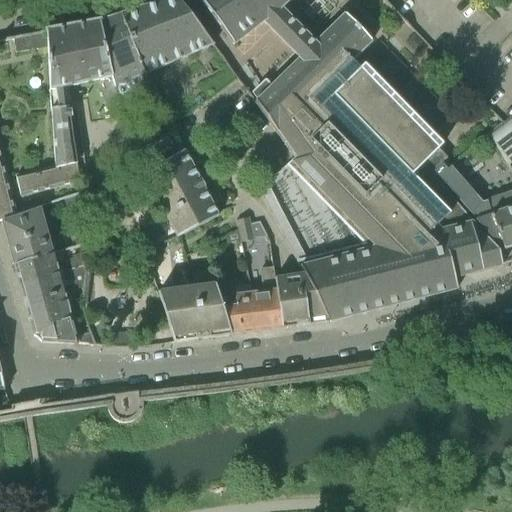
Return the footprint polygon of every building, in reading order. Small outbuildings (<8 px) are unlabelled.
[(172,0),(121,15),(146,75),(214,46),(214,45),(191,16),(178,0),(172,0)] [(300,267),(300,269),(315,298),(316,298),(329,323),(331,322),(336,321),(457,290),(454,279),(502,266),(498,251),(473,222),(431,174),(448,158),(353,62),(373,42),(345,13),(315,42),(283,9),(291,0),(198,0),(234,46),(265,23),(300,60),(255,104),(295,160),(292,162),(375,248),(300,267)] [(141,77),(146,75),(121,15),(100,22),(114,78),(117,88),(122,105),(143,82),(141,77)] [(55,166),(77,161),(70,108),(62,109),(61,90),(84,85),(98,82),(110,121),(125,116),(122,105),(117,88),(114,78),(100,22),(69,28),(64,29),(55,30),(48,31),(47,32),(48,48),(49,91),(51,110),(55,166)] [(48,48),(47,32),(14,38),(14,41),(16,53),(48,48)] [(511,117),(503,124),(488,134),(508,166),(511,173),(511,117)] [(136,153),(145,175),(184,151),(174,129),(136,153)] [(176,238),(219,217),(185,150),(184,151),(145,175),(144,175),(176,238)] [(83,182),(80,161),(77,161),(55,166),(60,188),(77,184),(83,182)] [(35,171),(41,193),(60,188),(55,166),(35,171)] [(41,193),(35,171),(15,175),(21,198),(41,193)] [(6,182),(0,184),(0,202),(11,200),(6,182)] [(501,251),(511,246),(511,190),(486,199),(491,213),(491,214),(474,220),(501,251)] [(92,243),(88,228),(80,193),(66,198),(78,247),(92,243)] [(0,221),(2,221),(15,217),(11,200),(0,202),(0,221)] [(14,267),(53,254),(44,206),(15,217),(2,221),(14,267)] [(241,243),(254,240),(251,225),(249,218),(236,220),(238,230),(240,239),(241,243)] [(251,225),(254,240),(267,237),(259,223),(251,225)] [(240,239),(238,230),(225,238),(226,243),(240,239)] [(19,285),(59,272),(88,263),(88,252),(72,257),(73,259),(57,264),(55,257),(60,256),(59,252),(53,254),(14,267),(19,285)] [(59,272),(61,282),(68,281),(74,304),(84,302),(88,266),(88,263),(59,272)] [(282,329),(274,273),(273,268),(260,270),(263,291),(251,293),(256,333),(282,329)] [(297,327),(310,325),(325,323),(329,323),(316,298),(315,298),(300,269),(293,270),(274,273),(282,329),(297,327)] [(59,272),(19,285),(33,336),(41,343),(78,345),(60,283),(61,282),(59,272)] [(203,340),(232,336),(215,288),(215,285),(213,285),(213,284),(196,286),(159,291),(160,292),(158,292),(174,343),(203,340)] [(232,336),(256,333),(251,293),(236,294),(235,286),(215,288),(232,336)] [(140,402),(504,344),(493,327),(487,328),(487,333),(471,337),(470,333),(464,335),(465,340),(448,344),(446,340),(420,348),(377,359),(312,370),(182,388),(136,392),(104,396),(41,405),(40,403),(39,400),(25,404),(10,405),(11,410),(0,412),(0,422),(23,419),(28,418),(33,418),(106,408),(106,413),(109,419),(112,423),(117,425),(123,425),(128,423),(132,420),(139,414),(140,402)]
